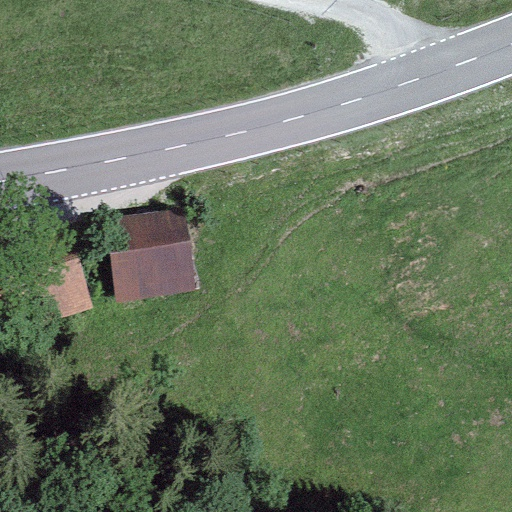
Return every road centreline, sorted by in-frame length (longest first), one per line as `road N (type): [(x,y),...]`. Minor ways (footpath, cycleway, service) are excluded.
road 1 (tertiary): [(0,179),(235,132),(511,41)]
road 2 (track): [(435,70),(410,40),(316,0)]
